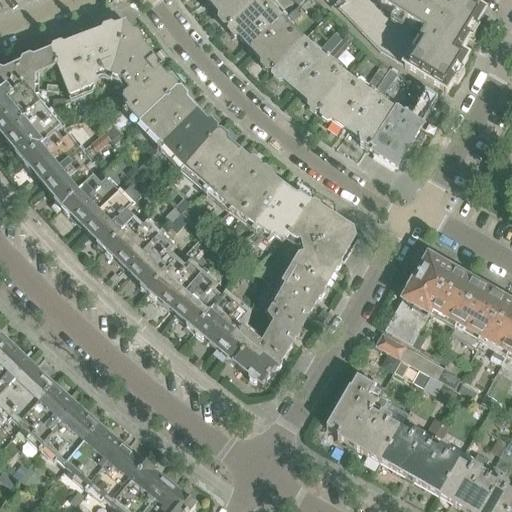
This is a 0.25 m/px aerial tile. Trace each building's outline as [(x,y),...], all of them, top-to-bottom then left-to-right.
[(262,0),(203,0),(220,20),(219,25),(224,31),(229,32),(263,1),(262,0)] [(298,9),(306,0),(295,0),(292,4),(298,9)] [(346,0),(334,8),(380,57),(447,97),(468,62),(460,58),(485,17),(460,2),(457,0),(346,0)] [(304,43),(289,29),(283,23),(263,1),(229,32),(228,36),(233,42),(238,42),(262,66),(261,71),(268,77),(272,77),(304,43)] [(289,29),(299,20),(293,14),(283,23),(289,29)] [(109,80),(125,30),(52,58),(57,72),(69,102),(94,93),(95,88),(92,82),(101,78),(109,80)] [(156,69),(145,55),(125,30),(109,80),(119,82),(127,92),(118,100),(124,108),(122,110),(137,129),(174,98),(174,93),(169,87),(165,86),(158,77),(153,71),(156,69)] [(320,53),(327,59),(340,45),(333,39),(320,53)] [(347,80),(325,62),(304,43),(272,77),(272,81),(278,87),(283,86),(309,108),(309,112),(315,118),(319,117),(347,80)] [(161,53),(155,58),(161,64),(166,59),(161,53)] [(360,54),(354,62),(359,66),(365,57),(360,54)] [(34,82),(57,72),(52,58),(41,62),(0,80),(0,109),(20,94),(35,92),(34,82)] [(390,73),(374,96),(383,100),(398,78),(390,73)] [(393,113),(370,97),(347,80),(319,117),(320,121),(327,126),(331,125),(359,144),(359,149),(369,156),(393,113)] [(396,173),(437,102),(417,89),(411,101),(419,106),(412,119),(408,117),(405,121),(393,113),(369,156),(396,173)] [(63,136),(43,112),(36,103),(35,92),(20,94),(0,109),(0,134),(4,141),(16,155),(16,160),(22,168),(57,141),(63,136)] [(181,175),(214,139),(214,135),(209,129),(204,130),(183,108),(184,104),(178,98),(174,98),(137,129),(159,153),(181,175)] [(65,112),(64,105),(63,101),(52,103),(54,114),(65,112)] [(106,134),(121,107),(106,102),(99,131),(106,134)] [(440,106),(436,112),(444,116),(447,110),(440,106)] [(94,136),(98,132),(91,123),(79,128),(86,136),(94,136)] [(112,131),(106,137),(115,147),(122,142),(112,131)] [(103,139),(91,148),(97,155),(108,146),(103,139)] [(258,173),(241,159),(224,144),(219,139),(214,139),(181,175),(204,196),(231,216),(258,178),(258,173)] [(92,171),(80,158),(70,146),(64,150),(57,141),(22,168),(28,175),(32,175),(44,189),(55,202),(54,206),(62,214),(93,185),(85,177),(92,171)] [(147,167),(138,174),(147,184),(156,177),(147,167)] [(128,177),(134,184),(140,179),(133,172),(128,177)] [(307,208),(299,202),(294,204),(270,186),(269,181),(263,177),(258,178),(231,216),(255,234),(272,246),(275,242),(283,246),(287,241),(307,208)] [(130,213),(119,200),(108,189),(105,191),(101,194),(93,185),(62,214),(69,222),(73,222),(97,247),(97,251),(103,258),(134,226),(126,218),(128,216),(130,213)] [(182,204),(174,212),(176,213),(180,218),(188,209),(182,204)] [(351,235),(330,222),(307,208),(287,241),(295,246),(298,245),(302,259),(296,260),(292,268),(327,289),(353,245),(351,235)] [(182,219),(170,232),(176,238),(188,226),(182,219)] [(148,299),(177,267),(168,259),(170,257),(173,254),(147,230),(143,234),(134,226),(103,258),(111,265),(115,265),(140,288),(140,292),(148,299)] [(215,253),(207,263),(213,268),(221,259),(215,253)] [(456,331),(480,290),(428,260),(385,335),(411,350),(431,316),(456,331)] [(214,295),(216,292),(191,270),(187,273),(186,275),(177,267),(148,299),(155,306),(159,306),(172,318),(186,330),(186,333),(194,339),(221,305),(221,304),(212,297),(214,295)] [(282,364),(307,323),(327,289),(292,268),(281,286),(284,288),(276,301),(261,292),(254,304),(265,319),(273,326),(261,346),(282,364)] [(511,351),(511,308),(505,304),(480,290),(456,331),(451,340),(476,355),(479,349),(493,357),(489,364),(501,371),(507,360),(511,351)] [(244,332),(247,328),(250,320),(225,299),(221,304),(221,305),(194,339),(200,344),(204,344),(221,357),(248,380),(249,385),(254,389),(257,387),(262,391),(271,380),(272,381),(282,364),(261,346),(244,332)] [(322,313),(317,321),(323,325),(328,316),(322,313)] [(399,363),(405,352),(383,339),(376,350),(399,363)] [(411,350),(418,354),(424,343),(418,339),(411,350)] [(0,358),(8,350),(0,341),(0,358)] [(41,386),(31,377),(15,362),(18,359),(8,350),(0,358),(0,416),(16,432),(52,391),(43,383),(41,386)] [(407,369),(414,357),(410,355),(403,366),(407,369)] [(411,371),(418,359),(414,357),(407,369),(408,369),(411,371)] [(387,359),(381,369),(393,376),(399,365),(387,359)] [(415,373),(422,362),(418,359),(411,371),(415,373)] [(420,376),(426,364),(422,362),(415,373),(420,376)] [(393,376),(401,381),(408,369),(407,369),(403,366),(400,364),(399,365),(393,376)] [(424,378),(430,366),(426,364),(420,376),(424,378)] [(428,380),(434,369),(430,366),(424,378),(428,380)] [(433,383),(439,371),(434,369),(428,380),(430,381),(433,383)] [(444,375),(444,374),(439,371),(433,383),(437,386),(438,385),(444,375)] [(460,383),(444,375),(438,385),(454,394),(460,383)] [(381,467),(401,432),(389,426),(392,422),(381,416),(387,406),(379,401),(383,393),(358,379),(350,393),(349,392),(326,432),(337,439),(336,441),(338,442),(337,443),(351,450),(381,467)] [(423,393),(422,394),(435,401),(442,388),(437,386),(433,383),(430,381),(423,393)] [(462,388),(457,397),(471,405),(476,397),(462,388)] [(88,427),(77,417),(60,403),(62,400),(52,391),(16,432),(64,474),(98,432),(90,425),(88,427)] [(380,402),(387,406),(392,396),(384,392),(383,393),(379,401),(380,402)] [(435,402),(449,410),(455,400),(441,392),(435,402)] [(486,398),(481,407),(491,412),(495,404),(486,398)] [(482,424),(487,414),(479,409),(473,419),(482,424)] [(446,431),(434,424),(428,435),(440,442),(446,431)] [(111,511),(114,511),(146,470),(137,463),(135,466),(107,443),(109,441),(98,432),(64,474),(91,496),(111,511)] [(440,501),(459,466),(464,457),(453,451),(451,455),(440,449),(438,453),(422,444),(424,440),(414,434),(411,438),(401,432),(381,467),(409,483),(440,501)] [(336,451),(331,459),(338,464),(343,455),(336,451)] [(458,511),(510,511),(511,510),(511,495),(506,492),(509,488),(499,483),(490,478),(493,473),(486,469),(488,465),(477,459),(475,463),(464,457),(459,466),(440,501),(458,511)] [(348,461),(344,468),(345,469),(351,472),(355,465),(350,461),(349,461),(348,461)] [(505,477),(510,469),(501,463),(496,472),(505,477)] [(21,469),(13,480),(16,483),(18,485),(27,473),(26,472),(21,469)] [(193,511),(195,510),(184,501),(182,504),(155,482),(157,479),(146,470),(114,511),(193,511)] [(28,492),(38,480),(28,472),(27,473),(18,485),(28,492)]
